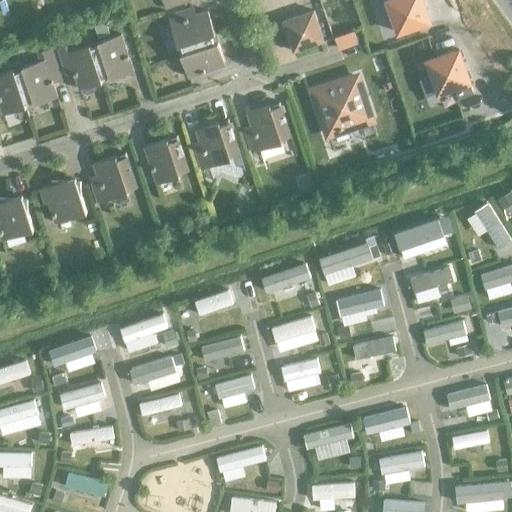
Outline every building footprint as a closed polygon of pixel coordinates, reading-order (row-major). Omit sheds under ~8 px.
[(161,0),(164,10),(178,5),(176,0),(161,0)] [(388,0),(386,1),(397,33),(429,22),(421,0),(388,0)] [(180,46),(183,54),(198,49),(195,41),(211,35),(214,34),(207,11),(183,19),(181,11),(166,16),(177,47),(180,46)] [(292,52),(322,42),(312,11),(282,22),(292,52)] [(105,23),(94,26),(98,38),(109,34),(105,23)] [(353,31),(334,37),(338,47),(338,49),(357,42),(353,31)] [(103,61),(95,64),(100,79),(108,76),(109,80),(132,72),(120,35),(97,42),(98,46),(103,61)] [(198,49),(183,54),(179,55),(187,78),(224,65),(217,42),(213,44),(211,35),(195,41),(198,49)] [(103,61),(98,46),(90,48),(89,45),(70,51),(68,45),(56,48),(66,76),(73,73),(78,90),(101,82),(100,79),(95,64),(103,61)] [(19,89),(24,104),(32,101),(33,105),(56,97),(48,71),(57,68),(51,49),(38,53),(41,61),(21,67),(22,71),(27,86),(19,89)] [(431,76),(419,80),(425,96),(436,92),(437,94),(453,88),(457,99),(456,99),(456,100),(473,94),(473,93),(469,83),(458,50),(426,62),(431,76)] [(0,74),(0,107),(2,115),(25,107),(24,104),(19,89),(27,86),(22,71),(14,73),(13,70),(0,74)] [(356,77),(313,91),(327,135),(371,121),(356,77)] [(251,153),(259,151),(282,143),(280,140),(290,137),(278,102),(246,113),(254,136),(246,138),(251,153)] [(199,170),(207,167),(230,160),(229,156),(238,153),(227,119),(195,130),(202,150),(194,152),(199,170)] [(144,147),(156,184),(179,177),(178,173),(187,170),(176,136),(144,147)] [(97,204),(105,201),(128,194),(127,190),(136,187),(124,153),(92,164),(100,187),(92,189),(97,204)] [(44,204),(48,203),(55,224),(86,213),(80,195),(80,182),(76,182),(74,178),(64,182),(50,182),(50,186),(39,189),(44,204)] [(0,236),(1,241),(33,231),(27,212),(26,199),(22,199),(21,195),(10,199),(0,199),(0,236)] [(511,240),(486,202),(473,210),(497,249),(511,240)] [(442,235),(436,218),(393,232),(399,250),(442,235)] [(371,259),(365,243),(318,259),(324,274),(371,259)] [(308,278),(303,263),(260,277),(265,292),(308,278)] [(511,280),(511,263),(479,272),(483,288),(511,280)] [(453,280),(449,265),(410,276),(414,292),(453,280)] [(383,305),(378,288),(336,299),(340,315),(383,305)] [(233,302),(228,289),(194,300),(199,314),(233,302)] [(511,323),(511,306),(497,310),(501,326),(511,323)] [(167,327),(163,313),(119,327),(124,341),(167,327)] [(314,330),(310,316),(270,327),(274,341),(314,330)] [(464,335),(461,321),(422,331),(425,344),(464,335)] [(96,351),(91,334),(48,349),(54,366),(96,351)] [(240,335),(201,345),(205,360),(244,349),(240,335)] [(394,351),(391,336),(353,344),(356,359),(394,351)] [(176,372),(172,356),(130,369),(134,384),(176,372)] [(319,372),(316,357),(280,366),(283,380),(319,372)] [(0,384),(31,375),(26,360),(0,367),(0,384)] [(250,375),(214,386),(218,400),(254,389),(250,375)] [(511,392),(511,377),(503,379),(506,393),(511,392)] [(101,381),(59,393),(64,408),(105,397),(101,381)] [(488,399),(485,384),(446,393),(449,408),(488,399)] [(182,406),(179,393),(140,403),(143,415),(182,406)] [(0,424),(37,414),(33,400),(0,408),(0,424)] [(408,423),(404,407),(361,417),(365,433),(408,423)] [(352,438),(349,424),(302,434),(305,448),(352,438)] [(113,439),(111,427),(69,434),(71,446),(113,439)] [(488,442),(486,430),(451,436),(453,449),(488,442)] [(260,445),(215,457),(219,471),(264,460),(260,445)] [(423,467),(420,450),(378,458),(381,474),(423,467)] [(0,466),(31,467),(31,453),(0,451),(0,466)] [(109,483),(68,473),(65,487),(106,497),(109,483)] [(503,497),(501,480),(454,486),(456,503),(503,497)] [(354,497),(353,483),(311,485),(312,499),(354,497)] [(0,510),(6,511),(29,511),(32,504),(0,495),(0,510)] [(236,511),(274,511),(276,502),(231,497),(229,511),(236,511)] [(422,511),(423,502),(384,499),(383,511),(422,511)]
